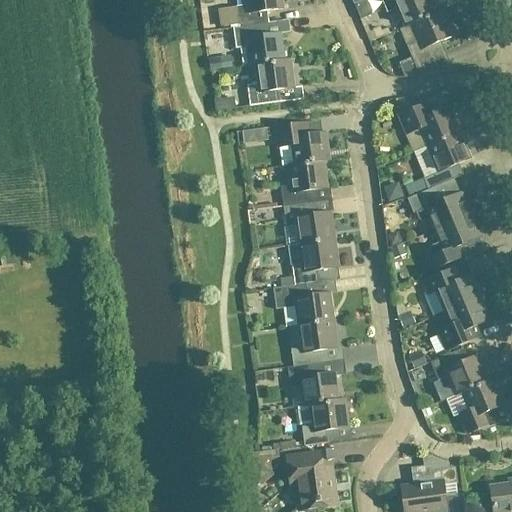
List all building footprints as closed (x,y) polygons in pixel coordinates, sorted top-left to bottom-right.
[(236,10),(239,30),(256,27),(268,25),(266,14),(282,11),(280,0),(244,0),(246,8),(236,10)] [(379,0),(386,16),(395,12),(404,31),(409,28),(409,27),(437,16),(436,15),(430,0),(379,0)] [(407,49),(418,77),(451,72),(440,45),(454,39),(442,13),(436,15),(437,16),(409,27),(409,28),(404,31),(400,32),(407,49)] [(256,27),(239,30),(232,30),(235,51),(245,49),(248,70),(254,69),(254,68),(284,63),(284,62),(280,36),(257,39),(256,27)] [(254,68),(254,69),(257,87),(246,89),(249,109),(278,105),(277,93),(293,91),(289,62),(284,62),(284,63),(254,68)] [(418,132),(425,148),(425,150),(459,136),(448,110),(428,119),(422,107),(400,116),(407,134),(409,136),(418,132)] [(301,126),(277,130),(280,150),(291,149),(293,168),(323,163),(329,162),(325,136),(303,139),(301,126)] [(470,162),(459,136),(425,150),(436,176),(422,182),(427,193),(462,178),(457,167),(470,162)] [(283,209),(307,206),(305,194),(327,191),(323,163),(293,168),(288,168),(290,187),(280,189),(283,209)] [(412,217),(415,216),(418,223),(422,224),(428,222),(433,234),(470,218),(469,216),(474,214),(467,197),(462,199),(461,196),(439,205),(433,191),(406,202),(412,217)] [(351,200),(336,203),(338,216),(353,214),(351,200)] [(299,248),(334,243),(330,215),(309,218),(307,206),(283,209),(285,229),(296,228),(299,248)] [(430,255),(432,260),(425,263),(429,274),(464,260),(459,249),(480,240),(470,218),(433,234),(438,245),(432,248),(430,255)] [(291,268),(292,275),(294,288),(306,286),(318,285),(317,274),(338,270),(334,243),(299,248),(302,266),(291,268)] [(400,247),(388,252),(392,262),(404,257),(400,247)] [(473,278),(456,285),(451,274),(424,285),(429,297),(436,294),(445,315),(482,300),(473,278)] [(298,328),(333,323),(330,296),(308,299),(306,286),(294,288),(273,291),(276,312),(295,309),(298,328)] [(482,300),(445,315),(451,329),(444,332),(440,338),(447,353),(476,342),(471,331),(492,322),(482,300)] [(293,369),(310,367),(323,365),(321,353),(337,351),(333,323),(298,328),(300,348),(290,349),(293,369)] [(460,396),(487,385),(487,384),(477,359),(466,363),(462,352),(430,365),(438,384),(447,381),(454,399),(461,397),(460,396)] [(407,359),(412,371),(424,366),(419,354),(407,359)] [(338,404),(338,403),(334,376),(312,379),(310,367),(293,369),(287,370),(290,391),(299,390),(302,410),(308,409),(308,408),(338,404)] [(493,382),(487,384),(487,385),(460,396),(461,397),(468,414),(458,418),(466,437),(488,428),(483,417),(504,408),(493,382)] [(308,408),(308,409),(311,427),(301,429),(304,449),(328,446),(326,434),(348,431),(344,402),(338,403),(338,404),(308,408)] [(316,511),(336,508),(331,469),(318,471),(316,456),(286,460),(290,490),(299,489),(302,511),(300,511),(316,511)] [(403,511),(448,511),(459,511),(457,499),(445,501),(443,489),(457,487),(455,471),(427,475),(429,487),(400,491),(403,511)] [(511,511),(511,487),(489,491),(491,511),(511,511)]
